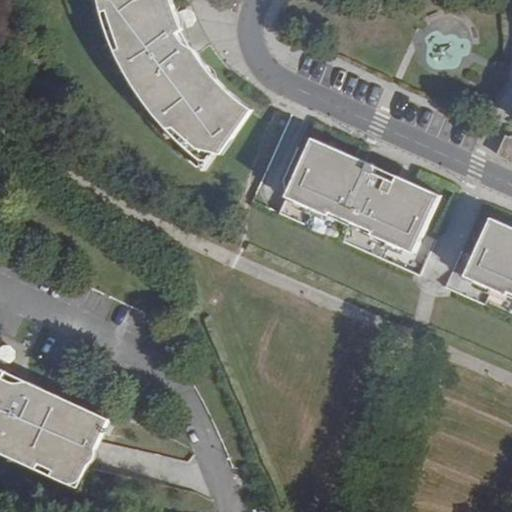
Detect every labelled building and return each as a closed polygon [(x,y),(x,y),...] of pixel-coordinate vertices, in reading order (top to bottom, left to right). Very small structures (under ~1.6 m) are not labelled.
[(105,0),(107,6),(111,21),(114,32),(118,43),(125,59),(131,71),(136,80),(145,93),(153,104),(160,113),(167,121),(174,129),(183,138),(192,146),(207,159),(217,167),(254,114),(245,106),(235,98),(225,89),(216,80),(206,68),(198,56),(191,46),(184,34),(181,27),(177,18),(174,9),(171,0),(170,0),(105,0)] [(511,136),(507,134),(498,154),(503,156),(511,160),(510,162),(511,162),(511,136)] [(413,253),(439,195),(397,176),(394,182),(374,173),(374,168),(372,165),(369,163),(312,138),(286,197),(327,215),(330,210),(373,230),(371,234),(413,253)] [(511,226),(492,218),(466,276),(507,294),(510,289),(511,290),(511,226)] [(0,444),(79,482),(86,480),(97,458),(115,418),(0,363),(0,444)]
